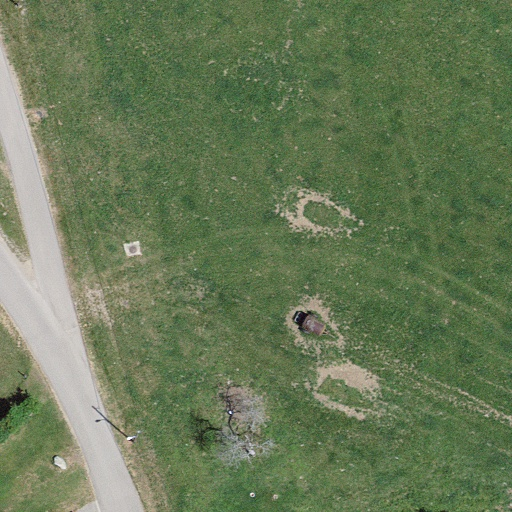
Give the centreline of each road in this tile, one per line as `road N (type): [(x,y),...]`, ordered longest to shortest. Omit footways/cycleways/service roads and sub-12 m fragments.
road 1 (unclassified): [(81,387),(0,93)]
road 2 (unclassified): [(81,387),(0,281)]
road 3 (unclassified): [(128,511),(81,387)]
